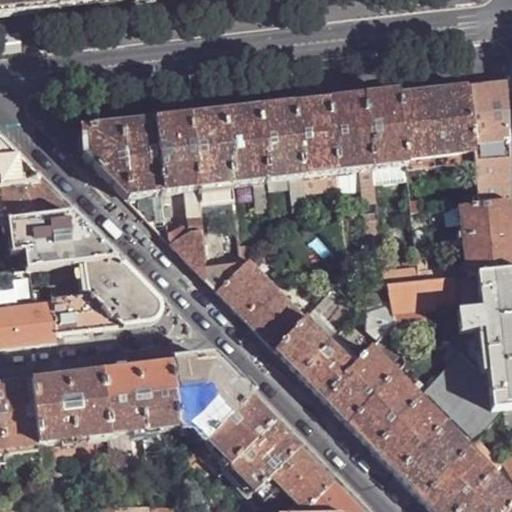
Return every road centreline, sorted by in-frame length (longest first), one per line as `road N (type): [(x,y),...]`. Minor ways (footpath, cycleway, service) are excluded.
road 1 (residential): [(0,87),(511,29)]
road 2 (tertiary): [(511,13),(0,70)]
road 3 (tertiary): [(217,343),(0,99)]
road 4 (tertiary): [(387,511),(217,343)]
road 5 (residential): [(0,371),(217,343)]
